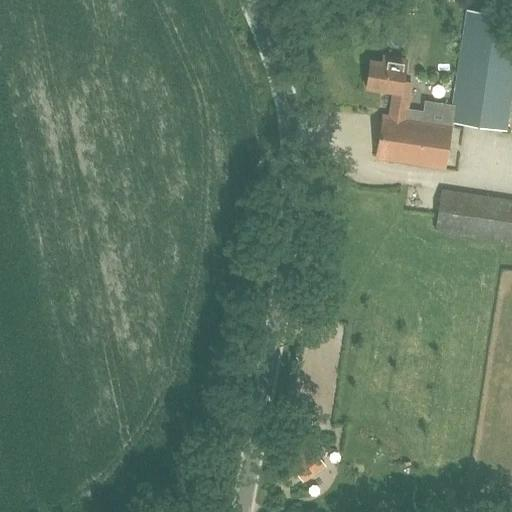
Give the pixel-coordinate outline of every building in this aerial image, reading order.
[(506,131),(511,93),(511,17),(468,11),(454,106),(451,122),(452,123),(506,131)] [(406,120),(407,111),(412,83),(404,82),(407,61),(384,57),(383,64),(371,62),(367,88),(394,92),(390,117),(383,116),(377,158),(445,169),(452,127),(423,123),(406,120)] [(414,184),(368,177),(360,230),(406,237),(414,184)] [(511,243),(511,200),(442,190),(436,232),(511,243)] [(292,463),(291,463),(301,478),(322,463),(312,448),(306,453),(304,449),(289,459),(292,463)] [(171,511),(173,510),(165,503),(160,510),(162,511),(171,511)]
